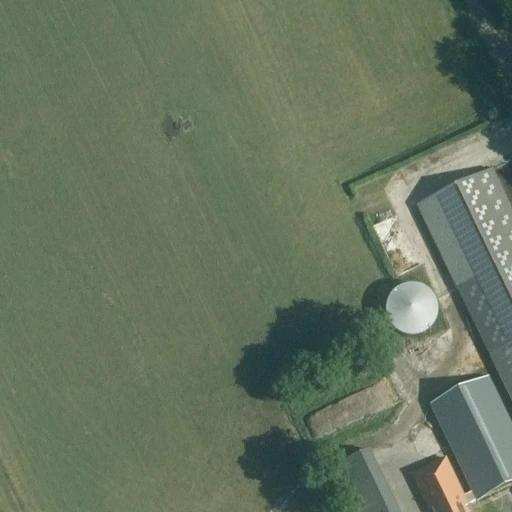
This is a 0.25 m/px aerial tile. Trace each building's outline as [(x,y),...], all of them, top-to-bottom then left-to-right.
[(511,116),(489,126),(494,137),(511,129),(511,116)] [(511,212),(492,171),(416,208),(456,290),(459,288),(491,356),(492,356),(511,396),(511,429),(488,379),(431,406),(477,501),(511,484),(511,212)] [(406,251),(423,246),(412,211),(395,217),(406,251)] [(418,287),(413,287),(408,287),(401,289),(395,293),(391,297),(389,302),(387,308),(386,314),(386,319),(388,323),(391,328),(394,332),(397,335),(403,337),(409,339),(416,339),(421,337),(427,334),(431,331),(435,327),(437,320),(438,312),(437,305),(435,299),(432,296),(429,292),(425,290),(421,288),(418,287)] [(362,419),(392,406),(388,396),(375,402),(369,390),(353,397),(362,419)] [(370,453),(333,471),(352,511),(370,511),(372,511),(396,511),(392,502),(393,501),(370,453)] [(413,477),(429,511),(433,509),(434,511),(465,511),(464,509),(469,507),(446,461),(413,477)]
